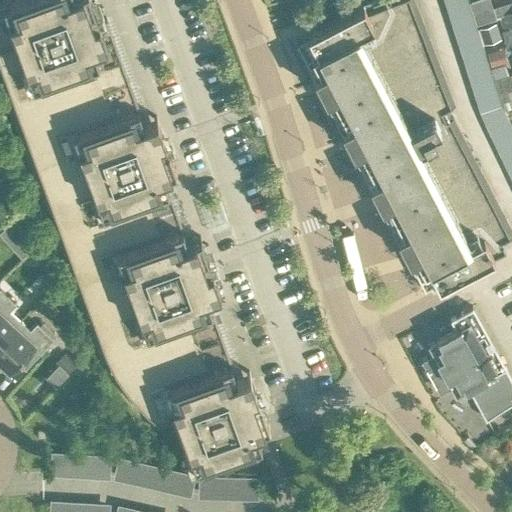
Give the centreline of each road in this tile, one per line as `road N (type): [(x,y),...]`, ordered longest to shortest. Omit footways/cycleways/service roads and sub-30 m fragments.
road 1 (tertiary): [(498,511),(385,392),(355,346),(237,0)]
road 2 (residential): [(0,482),(106,485),(246,510)]
